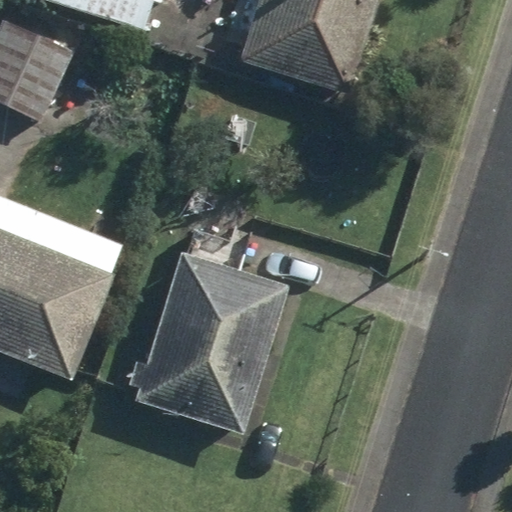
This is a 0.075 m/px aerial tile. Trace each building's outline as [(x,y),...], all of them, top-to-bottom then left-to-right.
[(155,0),(32,0),(32,2),(142,39),(155,0)] [(381,0),(264,0),(246,68),(353,98),(381,0)] [(76,55),(0,20),(0,109),(43,128),(76,55)] [(258,109),(220,100),(208,152),(246,161),(258,109)] [(121,265),(0,220),(0,375),(70,402),(121,265)] [(284,297),(171,255),(116,402),(229,443),(284,297)]
